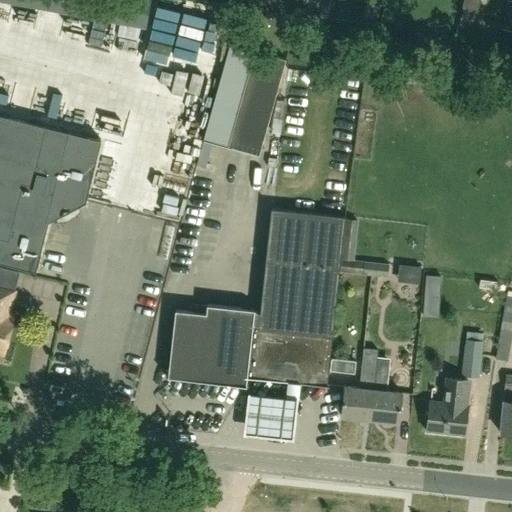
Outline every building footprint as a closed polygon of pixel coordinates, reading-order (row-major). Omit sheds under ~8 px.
[(146,0),(53,0),(52,19),(146,30),(149,0),(146,0)] [(176,1),(161,0),(154,0),(152,30),(173,32),(176,1)] [(471,26),(478,0),(464,0),(463,7),(465,8),(460,23),(471,26)] [(229,146),(258,154),(285,60),(256,52),(229,146)] [(49,86),(43,110),(66,116),(72,92),(49,86)] [(100,139),(69,132),(0,114),(0,261),(34,270),(46,224),(84,204),(100,139)] [(183,207),(185,196),(165,192),(163,203),(183,207)] [(338,272),(344,218),(344,214),(270,206),(259,312),(247,311),(207,306),(206,314),(174,311),(167,376),(246,385),(246,376),(326,384),(338,272)] [(354,260),(358,220),(344,218),(338,272),(388,277),(389,263),(364,261),(354,260)] [(0,351),(2,352),(11,317),(7,316),(13,292),(0,288),(0,351)] [(511,291),(507,290),(494,358),(506,360),(511,329),(511,291)] [(455,330),(454,341),(450,341),(448,357),(462,359),(460,375),(478,377),(482,341),(482,333),(455,330)] [(369,418),(377,349),(362,347),(358,387),(344,386),(341,416),(369,418)] [(401,392),(388,391),(391,357),(377,356),(377,349),(369,418),(398,422),(401,392)] [(511,374),(506,374),(503,400),(499,432),(511,433),(511,374)] [(464,435),(469,391),(464,391),(466,379),(445,377),(442,402),(428,400),(425,430),(464,435)] [(299,401),(249,396),(244,437),(295,443),(299,401)]
